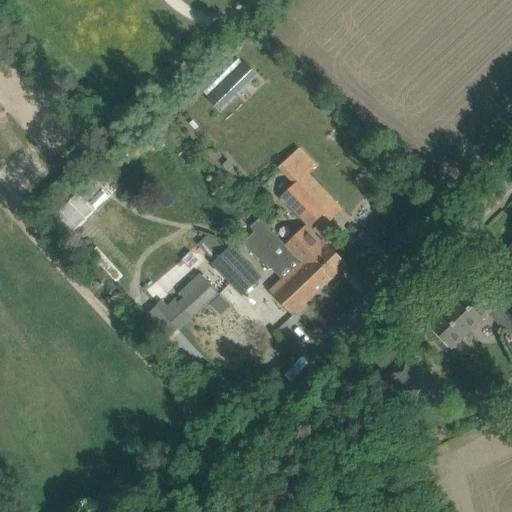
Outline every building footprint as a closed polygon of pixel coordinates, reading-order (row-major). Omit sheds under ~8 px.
[(244,61),(206,98),(218,110),(256,73),(244,61)] [(290,157),(280,166),(298,184),(308,173),(316,166),(302,151),(293,160),(290,157)] [(70,230),(104,199),(88,182),(55,213),(70,230)] [(298,184),(295,186),(282,199),(309,228),(325,213),(298,184)] [(287,247),(275,234),(259,218),(250,227),(254,231),(242,243),(267,269),(268,267),(279,279),(269,289),(294,315),(324,286),(301,262),(287,247)] [(196,230),(174,249),(181,258),(204,239),(196,230)] [(346,265),(323,241),(318,245),(304,230),(287,247),(301,262),(324,286),(346,265)] [(260,280),(229,248),(213,264),(243,296),(260,280)] [(167,341),(219,293),(203,277),(152,325),(167,341)] [(451,349),(488,313),(491,310),(469,287),(429,326),(451,349)] [(511,329),(511,290),(491,310),(488,313),(507,334),(511,329)] [(220,296),(210,304),(221,316),(230,307),(220,296)] [(407,351),(383,374),(413,407),(438,384),(407,351)]
